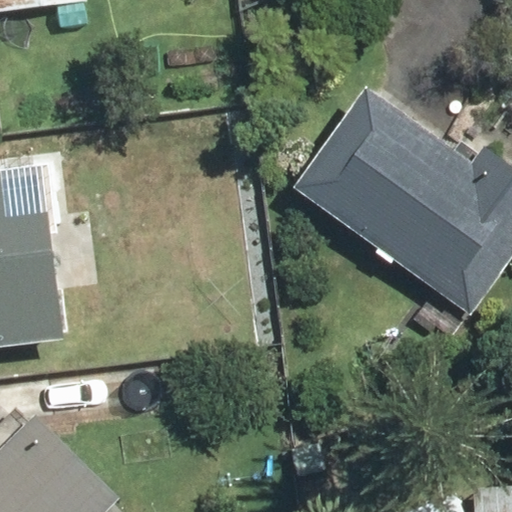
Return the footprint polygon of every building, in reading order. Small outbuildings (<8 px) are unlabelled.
[(0,0),(0,10),(90,4),(89,0),(0,0)] [(511,252),(511,163),(473,137),(461,155),(360,86),(288,192),(469,315),(511,252)] [(35,167),(0,171),(0,349),(59,342),(35,167)] [(0,446),(0,511),(106,511),(118,500),(31,414),(0,446)] [(511,511),(511,469),(468,470),(467,511),(511,511)]
